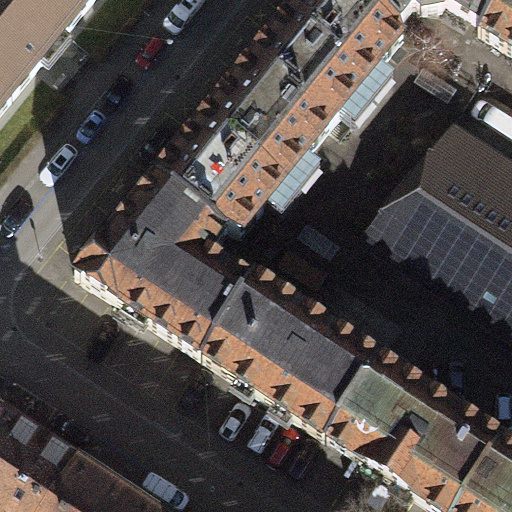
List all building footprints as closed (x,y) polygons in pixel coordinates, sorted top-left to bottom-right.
[(97,0),(0,0),(0,93),(13,104),(35,76),(97,0)] [(399,29),(363,0),(304,0),(297,9),(252,65),(332,131),(404,43),(399,29)] [(363,0),(399,29),(412,13),(416,13),(422,17),(432,17),(443,14),(446,10),(485,33),(504,0),(363,0)] [(511,58),(511,0),(504,0),(485,33),(480,40),(511,58)] [(332,131),(252,65),(189,141),(156,183),(227,240),(229,238),(241,242),(332,131)] [(0,119),(13,104),(0,93),(0,119)] [(511,180),(448,139),(365,241),(452,297),(511,336),(511,180)] [(227,240),(156,183),(75,281),(169,343),(203,365),(253,289),(209,262),(227,240)] [(253,289),(203,365),(268,408),(326,446),(380,365),(256,284),(253,289)] [(380,365),(326,446),(339,454),(428,511),(460,511),(504,446),(393,373),(380,365)] [(0,423),(0,511),(49,511),(76,473),(0,423)] [(511,511),(511,451),(504,446),(460,511),(511,511)] [(135,511),(76,473),(49,511),(135,511)]
